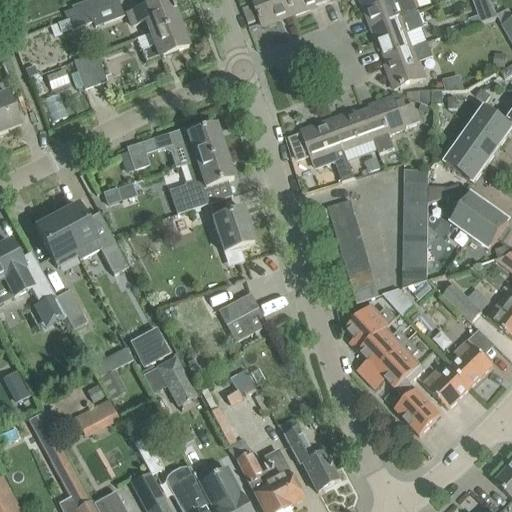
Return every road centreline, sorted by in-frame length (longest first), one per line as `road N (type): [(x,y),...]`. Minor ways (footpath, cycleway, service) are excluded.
road 1 (residential): [(393,511),(336,398),(241,70)]
road 2 (residential): [(241,70),(0,184)]
road 3 (residential): [(345,87),(326,37),(241,70)]
road 4 (tertiary): [(502,421),(396,511)]
